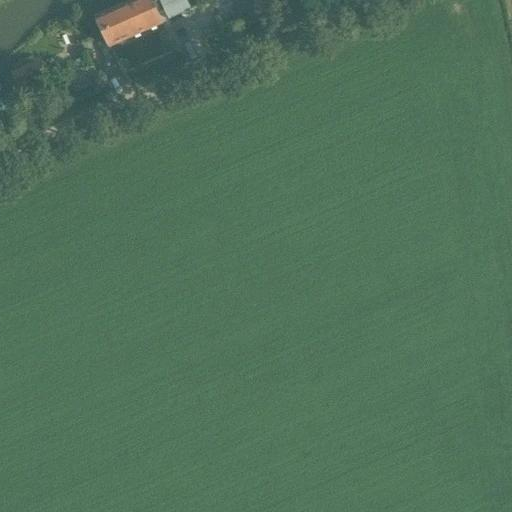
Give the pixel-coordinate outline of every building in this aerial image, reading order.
[(126,0),(96,14),(110,46),(161,22),(151,0),(126,0)] [(158,0),(167,18),(190,7),(186,0),(158,0)] [(250,0),(231,0),(231,1),(238,17),(255,10),(250,0)] [(10,71),(17,88),(46,75),(38,59),(10,71)] [(93,67),(69,77),(75,91),(99,81),(93,67)]
